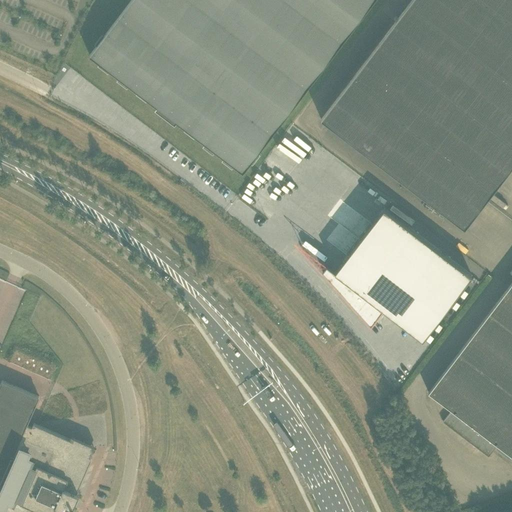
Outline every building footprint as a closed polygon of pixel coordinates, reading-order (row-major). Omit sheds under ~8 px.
[(102,33),(94,44),(96,45),(89,55),(138,91),(136,93),(146,101),(148,99),(186,128),(184,130),(194,138),(196,135),(243,172),(251,162),(253,164),(260,154),(258,152),(373,0),(131,0),(104,35),(102,33)] [(465,228),(511,166),(511,0),(411,0),(321,119),(465,228)] [(371,325),(383,309),(423,339),(472,275),(384,207),(335,271),(327,265),(322,271),(371,325)] [(511,282),(428,392),(452,410),(443,421),(489,456),(497,445),(511,455),(511,282)] [(0,511),(67,511),(68,511),(69,511),(71,511),(80,493),(77,492),(96,447),(71,436),(70,438),(34,423),(32,426),(27,424),(39,397),(2,380),(0,384),(0,511)]
